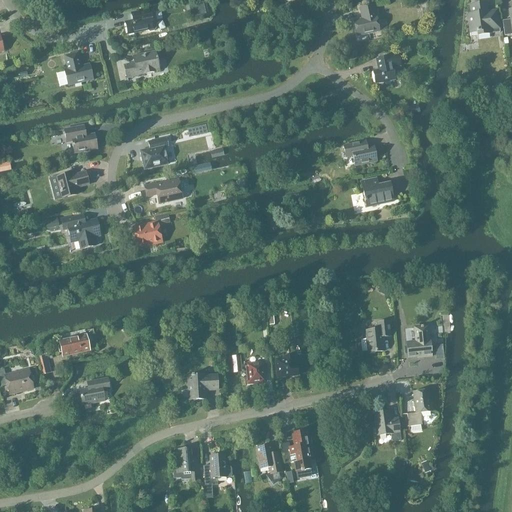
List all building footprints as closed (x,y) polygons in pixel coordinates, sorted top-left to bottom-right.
[(204,3),(192,5),(194,13),(205,11),(204,3)] [(485,13),(485,10),(486,3),(469,6),(471,15),(467,15),(470,34),(477,33),(478,36),(500,33),(497,11),(485,13)] [(375,17),(373,6),(360,9),(362,20),(354,22),(357,37),(379,32),(376,17),(375,17)] [(511,9),(509,10),(510,20),(502,22),(504,36),(511,35),(511,9)] [(152,22),(150,12),(130,16),(131,22),(125,23),(128,35),(148,31),(150,32),(154,31),(155,29),(154,24),(152,22)] [(127,82),(128,82),(127,79),(138,76),(159,71),(155,53),(141,56),(141,58),(133,60),(134,64),(124,66),(127,82)] [(80,68),(77,54),(64,57),(68,71),(64,72),(68,86),(93,80),(89,66),(80,68)] [(378,71),(372,72),(375,85),(384,83),(385,84),(386,85),(388,86),(389,85),(391,84),(391,82),(395,81),(393,68),(401,66),(399,55),(389,57),(376,60),(378,71)] [(409,114),(420,112),(418,104),(407,107),(409,114)] [(199,128),(200,135),(207,134),(206,126),(199,128)] [(85,137),(84,127),(64,131),(66,141),(66,144),(68,144),(69,154),(74,154),(97,150),(94,135),(85,137)] [(145,170),(168,164),(164,148),(168,147),(166,138),(150,142),(152,149),(141,152),(145,170)] [(362,150),(361,143),(343,147),(346,158),(353,156),(355,167),(376,162),(373,147),(362,150)] [(211,159),(224,156),(222,149),(210,152),(211,159)] [(0,171),(11,170),(10,162),(0,163),(0,171)] [(211,171),(210,163),(193,166),(195,174),(211,171)] [(57,178),(50,179),(55,201),(62,199),(77,195),(75,189),(89,186),(85,173),(72,176),(71,174),(57,178)] [(377,187),(376,179),(361,182),(367,208),(393,202),(389,184),(377,187)] [(182,200),(178,181),(156,186),(155,185),(144,187),(147,198),(147,197),(156,195),(159,205),(182,200)] [(137,248),(161,243),(157,226),(170,224),(168,215),(154,218),(156,224),(133,229),(137,248)] [(84,223),(83,216),(71,219),(71,218),(61,220),(63,231),(68,230),(71,244),(78,242),(80,250),(93,247),(91,239),(100,237),(97,222),(87,225),(86,222),(84,223)] [(381,286),(379,292),(386,294),(388,289),(381,286)] [(375,353),(384,352),(382,338),(390,337),(389,322),(377,323),(377,330),(365,332),(368,353),(375,352),(375,353)] [(429,341),(427,327),(414,328),(415,343),(406,344),(407,358),(422,357),(422,358),(431,357),(430,341),(429,341)] [(62,358),(90,351),(86,336),(59,342),(62,358)] [(435,346),(436,359),(444,359),(442,345),(435,346)] [(239,355),(232,356),(233,373),(241,372),(239,355)] [(283,360),(276,361),(278,378),(297,376),(296,366),(294,366),(293,356),(283,357),(283,360)] [(42,367),(44,375),(51,373),(47,357),(40,359),(42,367)] [(263,365),(263,363),(246,365),(248,384),(265,382),(264,375),(267,375),(266,364),(263,365)] [(5,376),(4,370),(0,370),(0,381),(1,387),(7,385),(10,395),(33,390),(28,370),(5,376)] [(205,377),(205,376),(188,377),(189,401),(206,400),(206,391),(218,390),(217,376),(205,377)] [(82,406),(104,402),(102,392),(109,390),(107,379),(93,382),(95,388),(80,391),(82,406)] [(416,414),(407,415),(408,427),(411,427),(411,433),(421,432),(420,426),(422,426),(420,414),(430,412),(428,391),(413,393),(416,414)] [(377,436),(391,434),(392,442),(400,441),(397,420),(390,421),(389,412),(374,414),(377,436)] [(310,469),(309,461),(310,460),(305,432),(292,434),(295,447),(290,448),(291,456),(289,456),(290,464),(294,463),(296,472),(310,469)] [(269,468),(270,474),(266,476),(273,486),(282,479),(279,476),(279,473),(281,473),(279,458),(273,460),(271,447),(256,449),(260,470),(269,468)] [(190,461),(190,450),(175,451),(176,466),(174,468),(175,479),(179,478),(182,474),(191,473),(192,483),(200,482),(198,461),(190,461)] [(225,467),(224,456),(209,457),(210,466),(203,467),(205,486),(217,486),(217,479),(229,478),(231,477),(231,475),(231,469),(230,468),(228,467),(225,467)] [(428,462),(421,465),(425,475),(432,472),(428,462)] [(244,472),(245,484),(253,483),(251,471),(244,472)]
